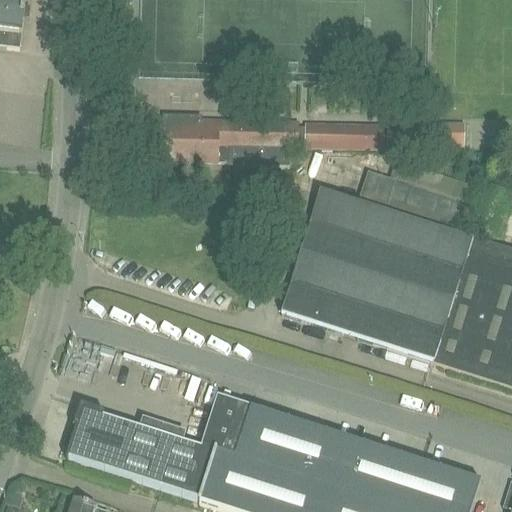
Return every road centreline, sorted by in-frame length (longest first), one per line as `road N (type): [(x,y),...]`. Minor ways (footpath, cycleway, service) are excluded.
road 1 (unknown): [(48,305),(511,465)]
road 2 (unclassified): [(0,442),(28,376),(59,244),(73,0)]
road 3 (unknown): [(0,462),(148,511)]
